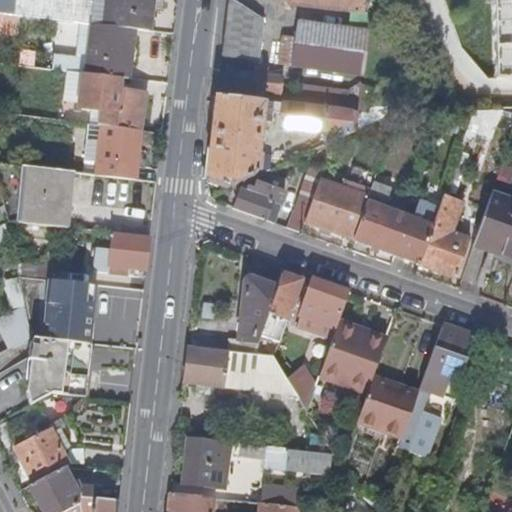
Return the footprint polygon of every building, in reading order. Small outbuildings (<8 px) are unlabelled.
[(105,0),(105,5),(64,0),(14,0),(12,15),(17,16),(86,25),(93,26),(134,30),(148,32),(150,11),(161,12),(163,0),(105,0)] [(363,0),(269,0),(272,2),(362,13),(363,0)] [(511,0),(502,0),(506,86),(511,85),(511,0)] [(228,1),(221,56),(251,59),(257,18),(228,1)] [(12,15),(0,13),(0,31),(15,33),(17,16),(12,15)] [(360,73),(365,30),(295,22),(293,38),(280,37),(277,63),(360,73)] [(93,26),(86,25),(81,61),(80,74),(81,74),(87,75),(93,26)] [(122,79),(128,80),(134,30),(93,26),(87,75),(122,79)] [(80,74),(81,61),(58,58),(56,71),(80,74)] [(262,103),(272,104),(352,113),(387,118),(388,117),(385,99),(358,82),(346,92),(297,87),(296,95),(281,93),(283,78),(240,72),(237,100),(262,103)] [(100,126),(143,131),(149,94),(121,90),(122,79),(87,75),(81,74),(77,108),(98,111),(97,126),(100,126)] [(226,190),(261,174),(263,154),(257,153),(262,103),(237,100),(217,99),(207,183),(226,190)] [(320,148),(334,142),(350,134),(352,113),(272,104),(271,113),(281,114),(280,126),(322,131),(320,148)] [(137,181),(143,131),(100,126),(98,142),(87,141),(85,162),(95,164),(94,176),(137,181)] [(6,221),(7,223),(67,228),(70,199),(72,177),(72,174),(72,173),(0,164),(0,195),(3,207),(6,221)] [(319,182),(322,175),(310,171),(288,230),(301,234),(304,223),(319,182)] [(346,192),(319,182),(304,223),(353,241),(373,186),(375,181),(352,173),(346,192)] [(70,199),(93,201),(96,179),(72,177),(70,199)] [(120,219),(152,223),(157,184),(145,182),(145,185),(96,179),(93,201),(121,205),(120,219)] [(373,186),(353,241),(419,264),(439,209),(420,202),(414,220),(385,209),(391,190),(373,186)] [(234,211),(273,225),(280,206),(241,192),(234,211)] [(511,202),(491,195),(473,247),(511,261),(511,202)] [(439,209),(419,264),(456,278),(469,239),(451,233),(448,225),(449,221),(456,217),(461,203),(443,196),(439,209)] [(466,200),(460,213),(478,221),(483,208),(466,200)] [(449,221),(448,225),(451,233),(456,217),(449,221)] [(146,271),(150,238),(113,235),(111,250),(100,249),(97,272),(127,275),(129,275),(129,269),(146,271)] [(227,352),(253,355),(276,289),(262,284),(263,263),(248,258),(238,341),(229,339),(227,352)] [(51,266),(22,262),(21,274),(49,278),(51,266)] [(253,355),(274,357),(300,282),(281,276),(276,289),(253,355)] [(350,294),(311,280),(305,301),(307,302),(302,318),(303,319),(299,329),(333,340),(339,322),(350,294)] [(57,282),(50,342),(87,346),(94,286),(57,282)] [(0,330),(2,335),(27,322),(24,308),(0,320),(0,330)] [(2,335),(10,350),(30,339),(27,322),(2,335)] [(343,387),(367,396),(371,384),(385,345),(358,336),(360,330),(339,322),(333,340),(321,373),(346,381),(343,387)] [(471,337),(441,326),(415,401),(401,439),(399,446),(428,456),(442,417),(423,410),(430,391),(448,399),(453,401),(458,383),(455,382),(471,337)] [(387,339),(360,330),(358,336),(385,345),(387,339)] [(27,390),(30,407),(52,395),(86,398),(92,346),(87,346),(50,342),(33,340),(27,390)] [(187,348),(183,384),(197,385),(207,386),(226,388),(282,392),(296,393),(287,380),(274,357),(253,355),(227,352),(187,348)] [(287,380),(296,393),(307,411),(315,388),(302,366),(287,380)] [(321,373),(319,378),(343,387),(346,381),(321,373)] [(357,423),(401,439),(415,401),(371,384),(367,396),(357,423)] [(471,426),(508,439),(511,428),(511,426),(476,414),(471,426)] [(451,482),(488,495),(508,439),(471,426),(451,482)] [(15,449),(34,485),(68,468),(70,467),(62,451),(69,447),(59,427),(15,449)] [(258,447),(187,439),(182,484),(226,489),(229,451),(281,457),(280,469),(324,474),(327,455),(258,447)] [(34,485),(29,488),(41,511),(69,511),(81,506),(82,498),(92,499),(93,489),(80,488),(70,468),(68,468),(34,485)] [(271,491),(269,505),(295,508),(296,493),(271,491)] [(170,495),(168,511),(212,511),(214,501),(170,495)] [(119,502),(92,499),(82,498),(81,506),(69,511),(117,511),(119,506),(119,502)]
